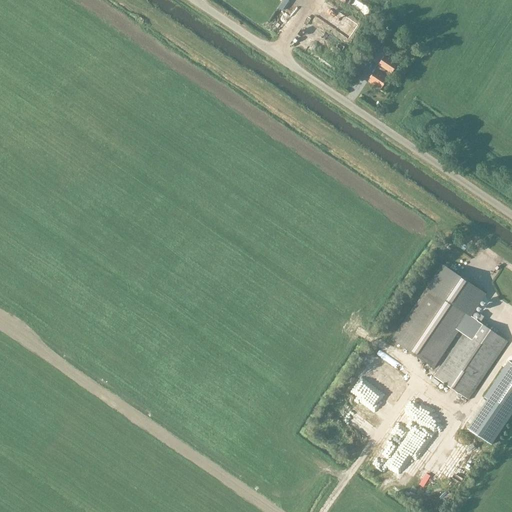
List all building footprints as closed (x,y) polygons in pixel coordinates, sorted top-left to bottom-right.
[(347,37),(356,23),(327,4),(322,12),(332,18),(327,24),(347,37)] [(273,26),(279,18),(273,14),(268,22),(273,26)] [(324,39),(317,47),(324,53),(317,62),(328,72),(336,63),(330,58),(341,45),(335,41),(332,45),(324,39)] [(363,56),(370,61),(378,49),(371,44),(363,56)] [(378,65),(379,66),(375,71),(375,70),(368,81),(380,90),(397,65),(384,56),(378,65)] [(359,80),(363,73),(357,69),(352,76),(359,80)] [(507,341),(485,327),(476,321),(470,317),(485,294),(441,264),(426,287),(428,288),(393,340),(433,368),(459,329),(464,332),(434,377),(467,400),(507,341)] [(511,413),(511,363),(508,361),(484,397),(511,415),(511,413)] [(413,381),(407,390),(412,393),(418,385),(413,381)] [(362,422),(357,432),(366,436),(371,427),(362,422)]
